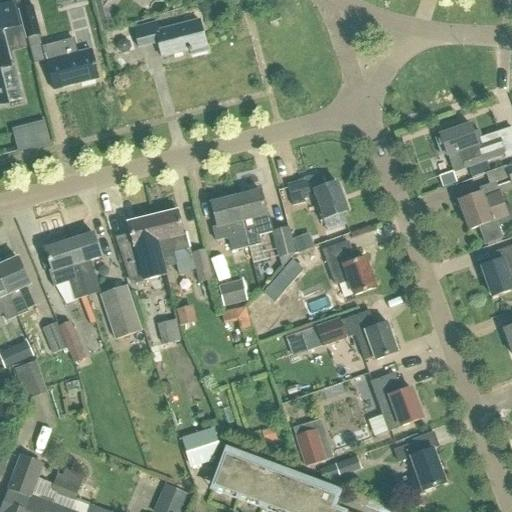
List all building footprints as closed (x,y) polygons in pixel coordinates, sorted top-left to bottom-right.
[(19,11),(26,40),(40,37),(32,7),(30,8),(27,0),(24,0),(17,2),(19,11)] [(0,8),(0,32),(19,28),(13,5),(0,8)] [(156,45),(160,61),(206,49),(199,21),(157,32),(155,23),(131,29),(137,50),(156,45)] [(0,106),(7,105),(0,77),(0,70),(10,68),(2,38),(0,38),(0,106)] [(47,64),(54,92),(99,80),(91,51),(77,55),(74,40),(43,48),(47,64)] [(122,43),(119,46),(120,52),(124,54),(130,53),(132,49),(131,44),(126,42),(122,43)] [(31,129),(36,151),(53,147),(48,125),(31,129)] [(471,126),(440,137),(441,139),(436,141),(442,157),(447,155),(448,157),(456,155),(462,172),(490,161),(505,156),(506,159),(511,156),(511,131),(511,130),(497,135),(499,139),(483,145),(478,132),(474,134),(471,126)] [(299,183),(287,187),(293,208),(305,205),(302,195),(314,193),(319,205),(316,207),(321,223),(347,213),(337,184),(324,189),(320,178),(299,183)] [(470,231),(480,228),(486,245),(503,239),(497,221),(509,217),(497,184),(479,191),(480,195),(460,202),(470,231)] [(258,238),(274,234),(269,215),(267,215),(261,193),(237,199),(250,249),(261,246),(258,238)] [(232,254),(250,249),(237,199),(212,205),(218,228),(214,229),(218,242),(227,240),(229,243),(232,254)] [(178,213),(153,219),(165,269),(177,266),(179,273),(194,269),(198,284),(212,280),(205,251),(191,254),(189,250),(191,249),(187,234),(184,235),(178,213)] [(147,246),(154,272),(165,269),(153,219),(129,225),(135,249),(147,246)] [(289,230),(272,235),(279,262),(296,257),(289,230)] [(70,243),(88,298),(101,294),(91,263),(102,259),(94,235),(70,243)] [(294,242),(298,256),(310,253),(315,251),(310,237),(294,242)] [(71,284),(77,302),(88,298),(70,243),(46,251),(53,272),(50,273),(55,289),(71,284)] [(349,283),(355,299),(377,291),(366,260),(356,263),(349,244),(331,251),(323,253),(335,288),(349,283)] [(511,251),(501,256),(503,261),(484,268),(495,298),(511,292),(511,251)] [(18,261),(0,268),(0,278),(18,318),(28,313),(19,293),(30,288),(18,261)] [(303,271),(292,261),(263,295),(274,304),(303,271)] [(0,304),(8,322),(18,318),(0,278),(0,304)] [(219,290),(224,310),(248,304),(243,284),(219,290)] [(128,288),(102,296),(116,339),(142,331),(128,288)] [(219,313),(222,326),(235,323),(237,332),(248,330),(243,308),(219,313)] [(194,309),(179,313),(183,329),(198,325),(194,309)] [(374,359),(376,363),(400,355),(389,324),(375,329),(370,313),(342,323),(341,321),(317,329),(324,348),(357,337),(366,362),(374,359)] [(503,313),(480,323),(485,335),(509,325),(503,313)] [(67,350),(73,365),(86,359),(70,322),(58,328),(67,350)] [(52,355),(67,350),(58,328),(56,323),(41,329),(52,355)] [(317,329),(302,334),(309,353),(324,348),(317,329)] [(14,350),(1,355),(6,369),(20,364),(14,350)] [(36,363),(16,369),(24,396),(45,389),(36,363)] [(424,421),(412,391),(403,395),(396,375),(376,382),(372,384),(390,434),(402,429),(424,421)] [(12,399),(0,405),(0,410),(9,427),(23,420),(12,399)] [(212,431),(183,440),(192,468),(208,463),(216,445),(212,431)] [(319,434),(298,439),(307,470),(328,464),(319,434)] [(448,486),(434,453),(421,458),(416,446),(397,454),(401,465),(412,461),(419,480),(408,484),(415,501),(427,496),(426,494),(448,486)] [(70,511),(54,506),(55,504),(54,501),(42,496),(40,497),(39,499),(30,496),(43,464),(23,455),(12,483),(0,510),(0,511),(70,511)] [(214,488),(278,511),(317,511),(324,494),(225,457),(214,488)] [(332,466),(337,479),(360,470),(355,457),(332,466)] [(64,475),(58,473),(51,494),(75,503),(85,476),(66,469),(64,475)] [(183,511),(190,497),(165,486),(154,510),(157,511),(183,511)] [(76,505),(88,510),(91,501),(80,497),(76,505)]
